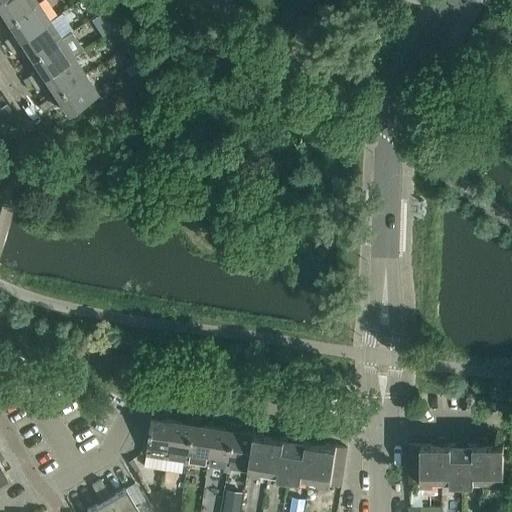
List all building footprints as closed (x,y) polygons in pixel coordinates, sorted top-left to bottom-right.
[(36,0),(0,0),(0,10),(7,22),(37,2),(36,0)] [(37,2),(7,22),(15,33),(4,40),(8,47),(49,20),(37,2)] [(49,20),(8,47),(13,54),(24,47),(31,58),(61,38),(49,20)] [(61,38),(31,58),(38,69),(27,76),(32,83),(73,56),(61,38)] [(73,56),(32,83),(36,90),(47,83),(55,94),(85,74),(73,56)] [(132,63),(124,68),(130,77),(137,72),(132,63)] [(55,94),(39,104),(43,111),(59,101),(67,113),(97,93),(85,74),(55,94)] [(7,103),(0,107),(0,121),(14,113),(7,103)] [(151,456),(167,458),(173,420),(160,418),(161,413),(153,411),(146,459),(150,459),(151,456)] [(173,420),(167,458),(184,461),(183,464),(187,465),(194,418),(187,417),(186,422),(173,420)] [(194,418),(187,465),(190,466),(191,462),(208,464),(214,426),(201,424),(202,419),(194,418)] [(226,428),(214,426),(208,464),(224,467),(224,471),(227,471),(235,424),(227,423),(226,428)] [(242,425),(235,424),(227,471),(231,472),(231,468),(248,471),(254,433),(241,431),(242,425)] [(254,433),(248,471),(269,474),(275,436),(276,431),(268,429),(267,435),(254,433)] [(275,436),(269,474),(289,477),(295,439),(275,436)] [(315,442),(309,480),(330,484),(331,477),(332,471),(333,465),(334,458),(335,452),(336,446),(323,443),(323,438),(315,437),(314,442),(315,442)] [(420,444),(420,450),(420,457),(420,463),(420,469),(420,476),(420,482),(442,482),(442,444),(442,438),(434,438),(434,444),(420,444)] [(482,438),(482,443),(483,444),(483,482),(504,482),(504,443),(490,444),(490,438),(482,438)] [(295,439),(289,477),(309,480),(315,442),(314,442),(295,439)] [(462,444),(462,482),(483,482),(483,444),(482,443),(462,444)] [(442,444),(442,482),(462,482),(462,444),(442,444)] [(347,447),(336,446),(335,452),(346,454),(347,447)] [(345,460),(346,454),(335,452),(334,458),(345,460)] [(333,465),(344,466),(345,460),(334,458),(333,465)] [(344,466),(333,465),(332,471),(343,473),(344,466)] [(342,479),(343,473),(332,471),(331,477),(342,479)] [(0,476),(6,486),(11,483),(5,473),(0,476)] [(341,485),(342,479),(331,477),(330,484),(341,485)] [(105,488),(101,480),(91,485),(96,493),(105,488)] [(96,493),(101,502),(86,510),(87,511),(113,511),(105,499),(110,496),(105,488),(96,493)] [(138,511),(125,488),(110,496),(105,499),(113,511),(138,511)] [(162,494),(159,510),(172,511),(175,496),(162,494)]
